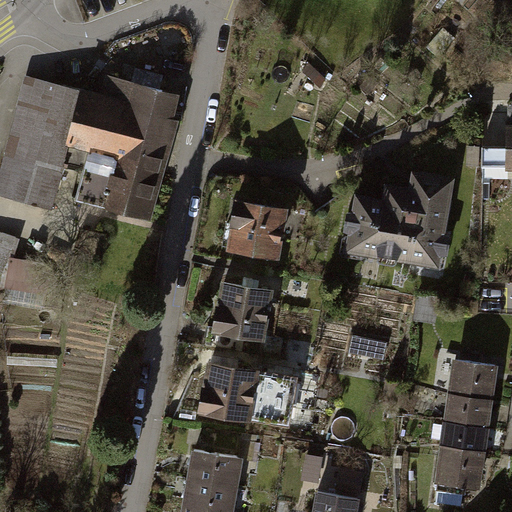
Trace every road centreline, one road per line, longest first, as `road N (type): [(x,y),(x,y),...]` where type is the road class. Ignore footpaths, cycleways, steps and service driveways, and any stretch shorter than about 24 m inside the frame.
road 1 (residential): [(127,511),(189,163)]
road 2 (residential): [(189,163),(340,159),(484,94)]
road 3 (residential): [(185,0),(68,36),(22,0)]
road 4 (residential): [(189,163),(221,14),(212,0)]
